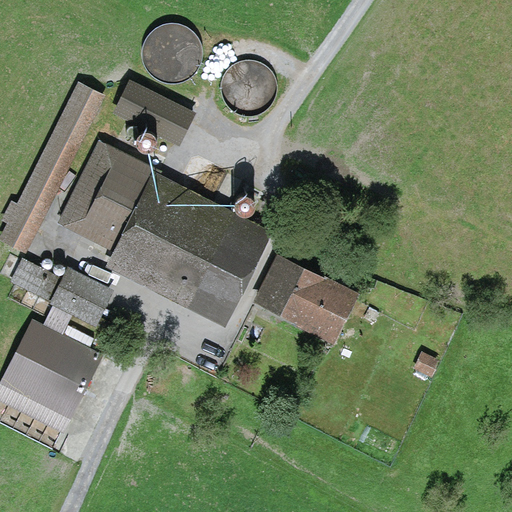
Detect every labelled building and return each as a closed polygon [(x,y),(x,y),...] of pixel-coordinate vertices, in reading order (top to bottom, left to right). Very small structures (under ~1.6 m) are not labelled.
[(143,45),(142,56),(146,68),(153,76),(164,82),(176,83),(187,79),(196,71),(201,61),(202,49),(198,38),(191,29),(180,24),(169,23),(157,27),(149,34),(143,45)] [(223,75),(220,86),(221,97),(227,107),(236,114),(247,116),(258,115),(268,109),(275,100),(277,90),(276,78),(270,69),(261,62),(250,59),(239,61),(230,66),(223,75)] [(279,79),(285,77),(283,71),(277,74),(279,79)] [(197,125),(201,118),(131,82),(117,111),(177,142),(185,126),(201,134),(204,128),(197,125)] [(25,249),(101,97),(81,87),(20,207),(13,203),(5,219),(12,223),(4,238),(25,249)] [(62,221),(228,304),(257,246),(149,191),(159,173),(101,144),(62,221)] [(297,219),(290,232),(304,239),(311,226),(297,219)] [(298,317),(296,322),(328,339),(350,296),(276,259),(257,297),(298,317)] [(2,381),(70,416),(100,354),(59,334),(72,310),(92,320),(107,290),(71,272),(66,282),(26,261),(16,282),(58,303),(44,326),(33,321),(2,381)] [(423,353),(418,365),(430,371),(436,359),(423,353)]
